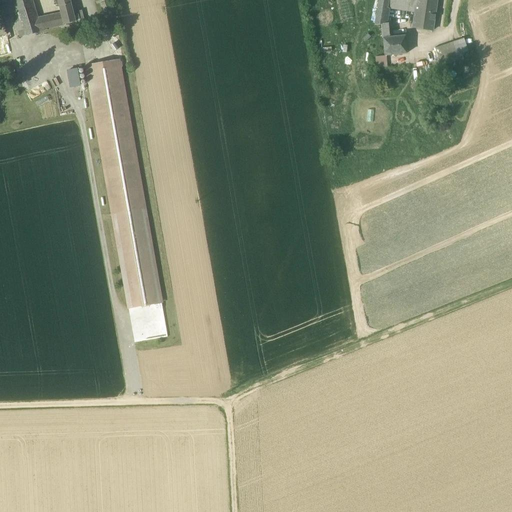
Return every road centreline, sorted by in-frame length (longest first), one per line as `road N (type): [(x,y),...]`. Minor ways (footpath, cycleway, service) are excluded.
road 1 (track): [(130,401),(72,60)]
road 2 (track): [(227,396),(511,282)]
road 3 (track): [(0,405),(227,396)]
